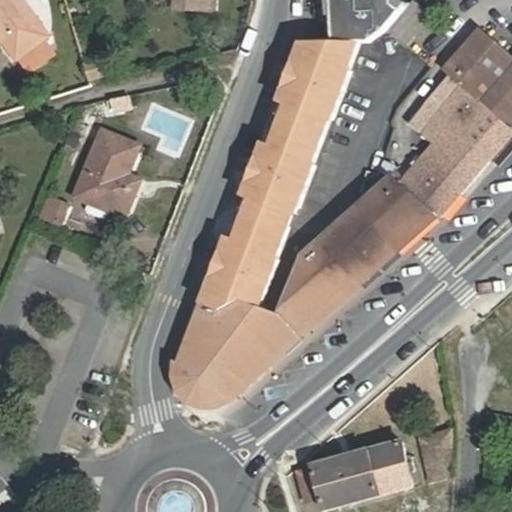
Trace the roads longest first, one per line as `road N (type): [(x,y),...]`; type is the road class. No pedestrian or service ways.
road 1 (residential): [(170,447),(155,410),(152,342),(282,0)]
road 2 (primary): [(511,212),(289,413),(218,455)]
road 3 (primary): [(243,485),(511,246)]
